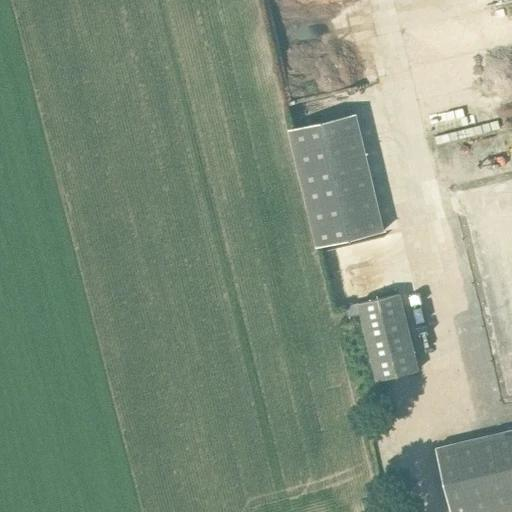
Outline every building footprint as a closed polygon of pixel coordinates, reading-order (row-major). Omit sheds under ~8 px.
[(443,112),(429,116),(433,134),(448,131),(443,112)] [(357,113),(288,129),(316,246),(385,230),(357,113)] [(511,177),(460,190),(511,402),(511,177)] [(357,303),(376,381),(419,370),(400,293),(357,303)] [(511,511),(511,428),(436,447),(451,511),(511,511)]
